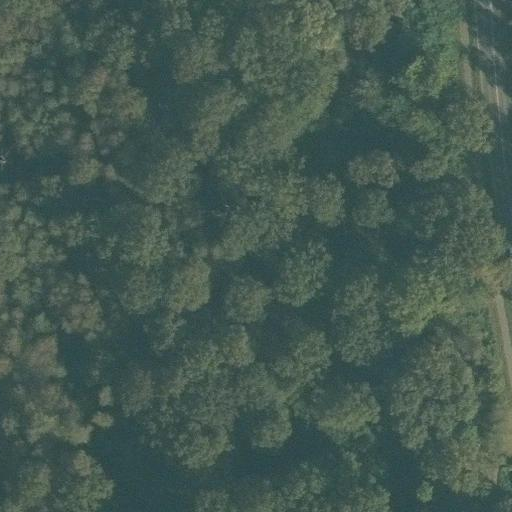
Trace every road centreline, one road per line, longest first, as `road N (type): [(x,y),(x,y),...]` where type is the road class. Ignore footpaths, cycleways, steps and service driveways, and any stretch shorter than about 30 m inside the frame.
road 1 (primary): [(511,205),(491,0)]
road 2 (track): [(80,511),(0,330)]
